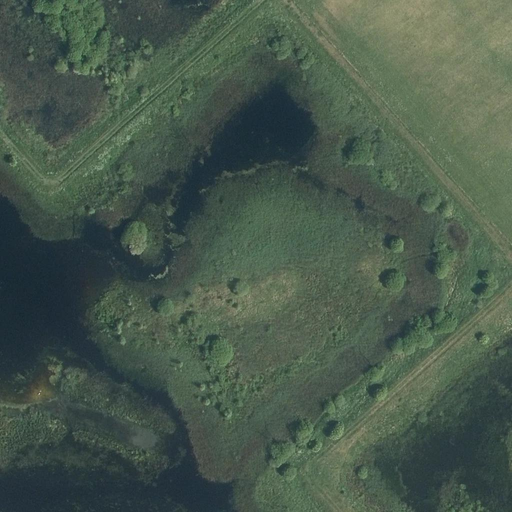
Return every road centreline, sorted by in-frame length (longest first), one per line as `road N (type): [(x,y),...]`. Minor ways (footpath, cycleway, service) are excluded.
road 1 (track): [(263,0),(60,179),(39,179),(0,136)]
road 2 (track): [(339,511),(308,474),(511,290)]
